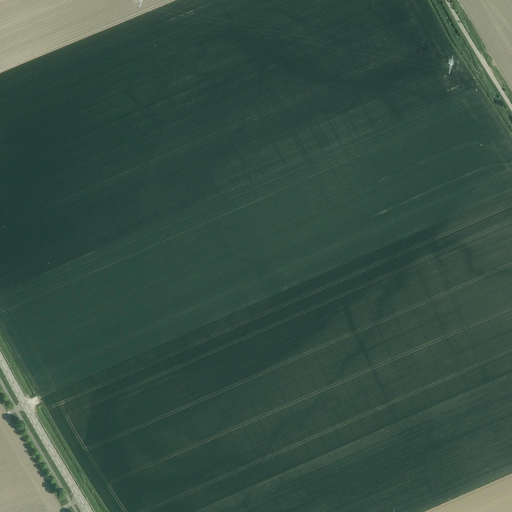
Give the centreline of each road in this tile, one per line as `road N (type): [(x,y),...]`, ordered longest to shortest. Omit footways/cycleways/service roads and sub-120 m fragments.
road 1 (secondary): [(87,511),(0,359)]
road 2 (unclassified): [(511,108),(445,0)]
